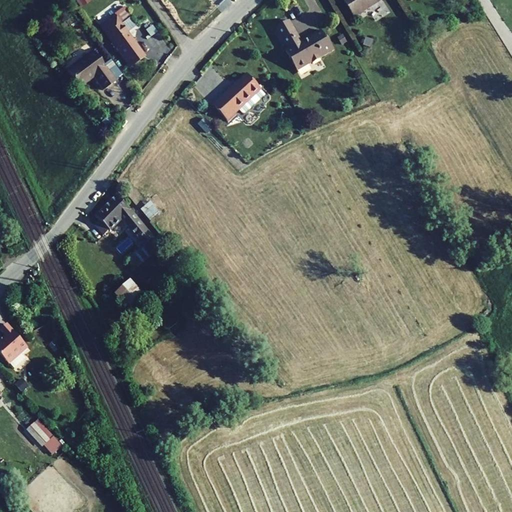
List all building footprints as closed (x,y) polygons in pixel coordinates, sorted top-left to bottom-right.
[(349,0),(355,10),(371,0),(349,0)] [(463,3),(468,18),(476,15),(470,1),(463,3)] [(104,31),(109,37),(119,29),(117,27),(111,26),(104,31)] [(117,57),(129,74),(144,63),(133,49),(130,48),(124,40),(126,39),(119,29),(109,37),(104,40),(111,50),(112,49),(118,57),(117,57)] [(285,60),(294,77),(306,70),(309,75),(335,60),(330,51),(328,51),(322,41),(302,51),(290,30),(277,37),(289,59),(285,60)] [(337,38),(341,45),(347,42),(342,35),(337,38)] [(368,38),(366,46),(374,47),(375,40),(368,38)] [(90,55),(63,75),(76,92),(91,81),(101,95),(112,86),(90,55)] [(209,115),(224,128),(255,91),(240,79),(209,115)] [(114,195),(90,215),(94,219),(90,222),(93,226),(92,227),(98,233),(102,229),(103,230),(117,219),(135,241),(119,254),(133,271),(134,270),(145,261),(146,260),(139,251),(152,240),(114,195)] [(142,209),(152,219),(160,211),(150,201),(142,209)] [(121,285),(109,295),(124,311),(135,301),(121,285)] [(9,363),(20,353),(27,347),(6,324),(0,329),(6,336),(0,341),(0,354),(8,364),(9,363)] [(14,369),(26,359),(20,353),(9,363),(14,369)] [(22,379),(15,385),(21,393),(29,386),(22,379)] [(49,440),(43,445),(47,449),(53,444),(57,449),(61,445),(38,420),(34,423),(49,440)] [(49,440),(34,423),(28,429),(43,445),(49,440)] [(53,444),(47,449),(51,454),(57,449),(53,444)]
